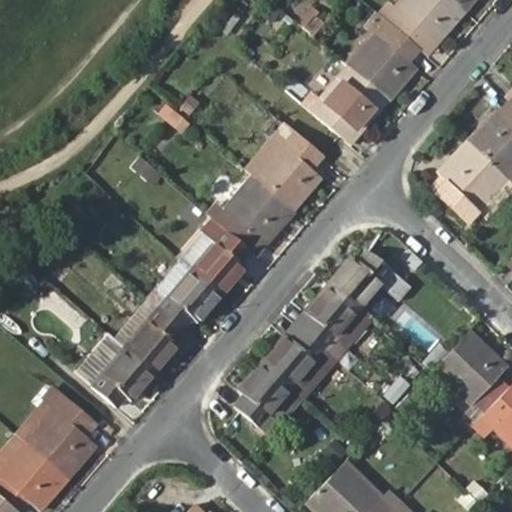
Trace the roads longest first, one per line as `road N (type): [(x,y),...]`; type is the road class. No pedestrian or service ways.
road 1 (residential): [(170,418),(372,183)]
road 2 (residential): [(372,183),(511,22)]
road 3 (residential): [(511,317),(372,183)]
road 4 (residential): [(266,511),(170,418)]
road 5 (residential): [(93,511),(170,418)]
